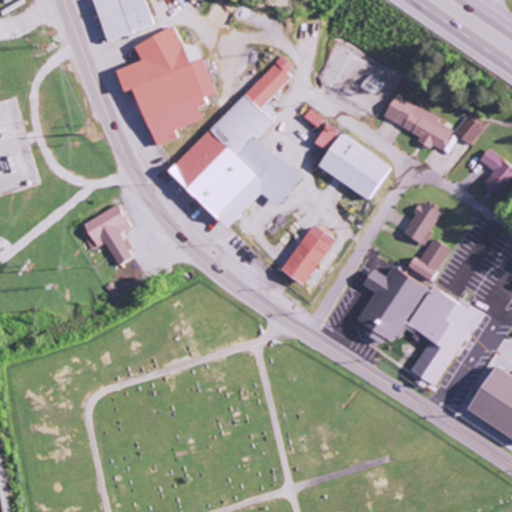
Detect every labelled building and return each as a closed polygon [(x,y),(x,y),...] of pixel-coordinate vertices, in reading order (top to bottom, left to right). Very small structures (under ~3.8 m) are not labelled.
[(95,0),(144,0),(151,20),(106,34),(95,0)] [(117,69),(143,58),(136,45),(173,24),(191,58),(203,52),(223,93),(206,98),(210,106),(162,143),(134,87),(126,90),(117,69)] [(260,140),(281,118),(266,103),(292,78),(287,73),(294,66),(283,55),(167,172),(225,230),(261,193),(275,207),(301,181),(260,140)] [(383,119),(420,136),(417,141),(441,152),(451,130),(437,124),(440,116),(394,96),(383,119)] [(369,201),(391,166),(339,134),(341,131),(308,110),(303,118),(321,130),(313,143),(327,151),(317,168),(369,201)] [(470,145),(482,127),(466,116),(454,134),(470,145)] [(493,170),(482,188),(500,199),(511,179),(511,165),(486,150),(479,162),(493,170)] [(422,246),(441,214),(421,202),(402,233),(422,246)] [(83,224),(89,237),(86,239),(92,251),(106,244),(117,266),(134,257),(122,233),(132,228),(120,205),(83,224)] [(280,271),(303,287),(335,239),(313,224),(280,271)] [(407,267),(429,281),(450,250),(433,239),(419,260),(414,257),(407,267)] [(478,311),(457,299),(456,301),(431,288),(430,289),(390,268),(385,278),(370,269),(361,286),(373,292),(353,330),(381,345),(384,339),(394,345),(402,330),(426,343),(410,373),(415,376),(412,382),(434,393),(478,311)] [(508,377),(492,367),(465,413),(511,440),(511,372),(508,377)]
